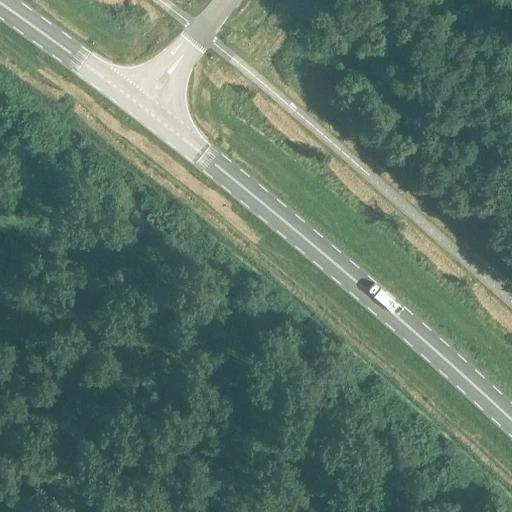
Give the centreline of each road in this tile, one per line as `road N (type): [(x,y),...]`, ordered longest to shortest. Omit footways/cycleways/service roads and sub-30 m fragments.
road 1 (secondary): [(140,108),(383,307),(511,428)]
road 2 (secondary): [(0,2),(140,108)]
road 3 (unclassified): [(140,108),(228,0)]
